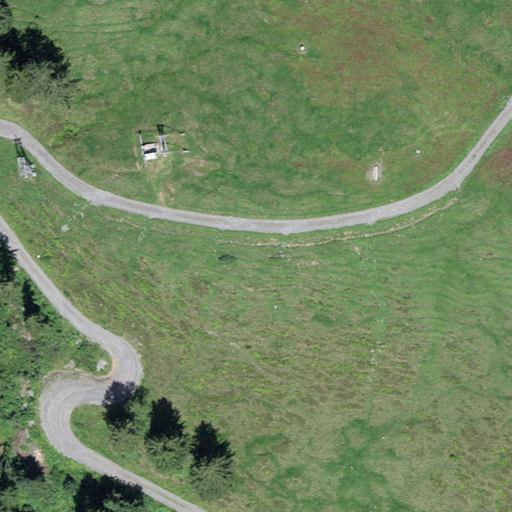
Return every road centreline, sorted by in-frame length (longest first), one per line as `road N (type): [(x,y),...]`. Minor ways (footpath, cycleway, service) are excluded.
road 1 (track): [(511,108),(452,180),(423,198),(283,227),(111,200),(0,128)]
road 2 (track): [(0,228),(68,311),(125,359),(112,387),(63,403),(63,436),(192,511)]
